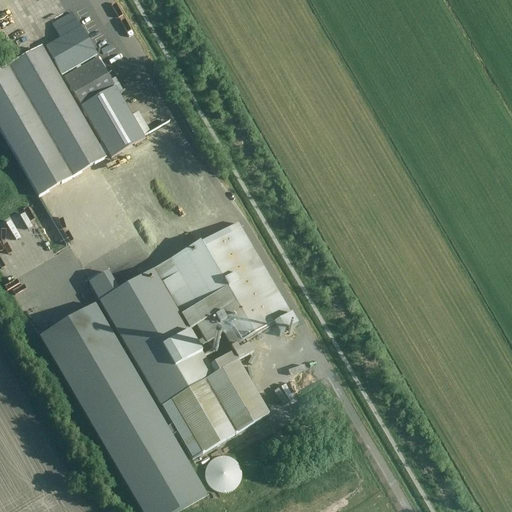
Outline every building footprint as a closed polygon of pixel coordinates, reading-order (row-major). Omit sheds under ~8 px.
[(111,159),(145,140),(115,88),(94,99),(93,98),(114,86),(98,58),(81,68),(80,66),(97,56),(81,28),(80,28),(72,14),(52,25),(60,40),(45,48),(61,76),(75,68),(77,70),(64,78),(80,106),(91,99),(92,101),(81,107),(111,159)] [(101,28),(88,34),(96,50),(109,44),(101,28)] [(104,160),(42,52),(41,51),(0,74),(0,131),(38,198),(104,160)] [(297,328),(291,316),(237,225),(218,236),(218,234),(118,292),(108,273),(89,284),(166,417),(172,426),(192,461),(202,455),(268,417),(238,364),(254,355),(248,345),(238,351),(237,348),(275,325),(282,338),(297,328)] [(67,245),(73,242),(70,234),(64,237),(67,245)] [(172,426),(166,417),(161,420),(95,306),(39,338),(140,511),(180,511),(206,497),(166,429),(172,426)] [(304,363),(307,362),(305,357),(290,363),(293,371),(290,372),(293,379),(308,373),(304,363)] [(275,397),(280,394),(273,380),(269,383),(275,397)] [(301,416),(318,407),(315,400),(297,410),(301,416)] [(251,452),(259,460),(262,457),(255,449),(251,452)] [(243,480),(243,477),(243,473),(242,469),(240,466),(237,462),(234,460),(230,458),(226,457),(222,457),(218,458),(215,459),(211,461),(208,464),(207,466),(205,470),(204,474),(203,478),(204,481),(205,486),(207,489),(211,492),(214,495),(218,496),(222,497),(225,497),(229,496),(232,495),(236,492),(238,490),(240,487),(242,483),(243,480)]
